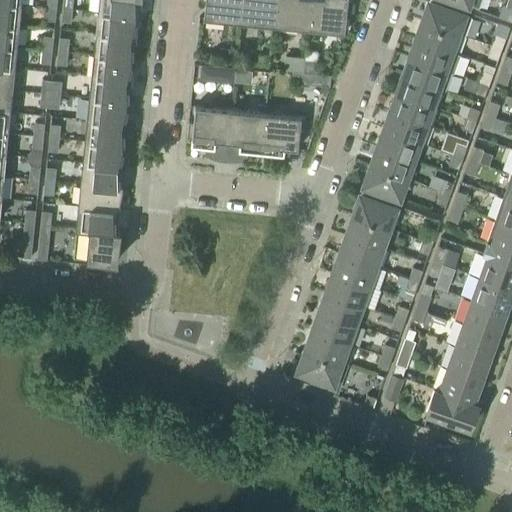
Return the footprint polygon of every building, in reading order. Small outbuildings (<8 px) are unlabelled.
[(62,0),(62,7),(72,8),(72,0),(62,0)] [(139,15),(138,0),(99,0),(98,11),(139,15)] [(239,21),(241,0),(200,0),(200,1),(205,1),(203,17),(239,21)] [(274,24),(276,0),(241,0),(239,21),(274,24)] [(308,28),(311,0),(276,0),(274,24),(308,28)] [(311,0),(308,28),(344,32),(346,15),(351,16),(352,0),(311,0)] [(0,22),(18,25),(20,3),(0,1),(0,22)] [(471,16),(431,2),(424,21),(457,33),(465,35),(471,16)] [(55,20),(56,7),(46,6),(45,19),(55,20)] [(71,22),(72,8),(62,7),(61,21),(71,22)] [(134,36),(139,15),(98,11),(96,32),(134,36)] [(451,51),(457,33),(424,21),(422,20),(416,38),(451,51)] [(0,44),(16,46),(18,25),(0,22),(0,44)] [(134,58),(134,36),(96,32),(94,54),(134,58)] [(495,34),(491,45),(501,49),(505,38),(495,34)] [(43,35),(42,49),(52,50),(53,36),(43,35)] [(59,37),(58,50),(68,51),(69,38),(59,37)] [(453,72),(459,54),(451,51),(416,38),(409,56),(452,72),(453,72)] [(0,66),(13,68),(16,46),(0,44),(0,66)] [(497,59),(501,49),(491,45),(487,56),(497,59)] [(50,63),(52,50),(42,49),(40,62),(50,63)] [(66,65),(68,51),(58,50),(56,64),(66,65)] [(129,79),(134,58),(94,54),(91,75),(129,79)] [(511,57),(505,55),(501,68),(511,72),(511,68),(511,57)] [(307,58),(288,56),(286,70),(297,71),(305,72),(307,58)] [(452,72),(409,56),(403,75),(438,87),(445,90),(452,72)] [(202,63),(201,80),(235,81),(236,64),(202,63)] [(0,88),(11,89),(13,68),(0,66),(0,88)] [(506,85),(511,72),(501,68),(496,81),(506,85)] [(482,70),(478,81),(488,85),(492,74),(482,70)] [(309,84),(311,73),(305,72),(297,71),(296,82),(309,84)] [(311,73),(309,84),(329,86),(330,75),(311,73)] [(130,101),(129,79),(91,75),(89,97),(130,101)] [(431,105),(438,87),(403,75),(396,93),(431,105)] [(50,93),(52,80),(42,79),(41,92),(50,93)] [(61,81),(52,80),(50,93),(60,94),(61,81)] [(484,96),(488,85),(478,81),(475,92),(484,96)] [(0,110),(9,111),(11,89),(0,88),(0,110)] [(49,107),(50,93),(41,92),(39,106),(49,107)] [(59,108),(60,94),(50,93),(49,107),(59,108)] [(425,123),(431,105),(396,93),(390,111),(425,123)] [(125,123),(130,101),(89,97),(87,119),(125,123)] [(489,100),(485,113),(495,117),(500,104),(489,100)] [(227,141),(230,109),(194,105),(193,122),(188,121),(187,137),(191,138),(191,146),(214,148),(215,140),(227,141)] [(469,106),(466,117),(475,121),(479,110),(469,106)] [(261,153),(265,112),(230,109),(227,141),(239,142),(238,151),(261,153)] [(0,131),(7,133),(9,111),(0,110),(0,131)] [(418,141),(425,123),(390,111),(383,129),(418,141)] [(305,117),(265,112),(261,153),(283,155),(284,147),(297,148),(299,135),(303,135),(305,117)] [(490,130),(495,117),(485,113),(480,126),(490,130)] [(472,132),(475,121),(466,117),(462,128),(472,132)] [(125,145),(125,123),(87,119),(85,141),(125,145)] [(34,122),(33,135),(43,136),(44,123),(34,122)] [(50,123),(49,137),(59,138),(60,124),(50,123)] [(412,159),(418,141),(383,129),(377,147),(412,159)] [(42,150),(43,136),(33,135),(32,149),(42,150)] [(57,151),(59,138),(49,137),(48,150),(57,151)] [(120,166),(125,145),(85,141),(83,162),(120,166)] [(457,143),(453,154),(462,157),(466,146),(457,143)] [(473,145),(468,158),(479,162),(483,149),(473,145)] [(412,159),(377,147),(370,166),(373,166),(406,177),(412,159)] [(459,168),(462,157),(453,154),(449,165),(459,168)] [(474,175),(479,162),(468,158),(464,171),(474,175)] [(121,188),(120,166),(83,162),(80,184),(121,188)] [(30,165),(29,178),(39,179),(40,166),(30,165)] [(46,166),(44,180),(54,181),(56,167),(46,166)] [(399,196),(406,177),(373,166),(366,185),(399,196)] [(511,199),(511,173),(510,173),(502,196),(511,199)] [(37,193),(39,179),(29,178),(27,192),(37,193)] [(444,179),(440,190),(450,193),(453,182),(444,179)] [(53,194),(54,181),(44,180),(43,193),(53,194)] [(116,209),(121,188),(80,184),(78,205),(116,209)] [(446,204),(450,193),(440,190),(436,201),(446,204)] [(457,191),(452,204),(463,207),(467,194),(457,191)] [(363,195),(356,215),(355,215),(388,227),(395,207),(363,195)] [(511,224),(511,199),(502,196),(494,219),(511,224)] [(457,222),(463,207),(452,204),(447,219),(457,222)] [(117,230),(116,209),(78,205),(76,227),(116,231),(117,230)] [(26,209),(24,222),(34,223),(36,210),(26,209)] [(41,210),(40,224),(50,225),(51,211),(41,210)] [(355,215),(356,215),(353,214),(346,234),(381,246),(388,227),(355,215)] [(511,251),(511,224),(494,219),(486,242),(511,251)] [(31,258),(34,223),(24,222),(21,257),(31,258)] [(47,259),(50,225),(40,224),(37,258),(47,259)] [(119,230),(117,230),(116,231),(76,227),(75,241),(118,246),(119,230)] [(426,228),(422,239),(432,243),(436,232),(426,228)] [(374,267),(381,246),(346,234),(339,254),(374,267)] [(428,254),(432,243),(422,239),(418,250),(428,254)] [(116,260),(118,246),(75,241),(73,256),(116,260)] [(438,245),(432,260),(443,264),(448,249),(438,245)] [(511,262),(487,253),(479,277),(511,288),(511,262)] [(367,285),(374,267),(339,254),(332,272),(367,285)] [(438,277),(443,264),(432,260),(428,273),(438,277)] [(412,267),(408,278),(418,281),(422,270),(412,267)] [(360,305),(367,285),(332,272),(325,293),(360,305)] [(505,312),(511,292),(511,288),(479,277),(471,299),(505,312)] [(414,292),(418,281),(408,278),(405,289),(414,292)] [(411,300),(414,292),(405,289),(400,287),(397,295),(411,300)] [(421,292),(416,305),(426,309),(431,296),(421,292)] [(353,324),(360,305),(325,293),(318,312),(353,324)] [(497,334),(505,312),(471,299),(463,322),(497,334)] [(399,305),(395,316),(405,320),(408,309),(399,305)] [(422,322),(426,309),(416,305),(411,318),(422,322)] [(431,309),(423,322),(443,333),(450,320),(431,309)] [(353,324),(318,312),(312,330),(347,342),(353,324)] [(401,331),(405,320),(395,316),(391,327),(401,331)] [(489,357),(497,334),(463,322),(455,345),(489,357)] [(347,342),(312,330),(305,350),(307,351),(307,350),(340,362),(340,361),(347,342)] [(405,337),(400,351),(410,354),(415,341),(405,337)] [(354,345),(347,342),(340,361),(346,363),(348,364),(354,345)] [(385,344),(381,355),(391,358),(395,347),(385,344)] [(481,379),(489,357),(455,345),(447,367),(481,379)] [(346,363),(340,361),(340,362),(307,350),(307,351),(300,370),(314,375),(312,381),(336,389),(346,363)] [(406,367),(410,354),(400,351),(395,364),(406,367)] [(387,369),(391,358),(381,355),(377,365),(387,369)] [(473,402),(481,379),(447,367),(439,389),(438,390),(473,402)] [(403,377),(392,373),(384,396),(395,400),(403,377)] [(465,425),(473,402),(438,390),(439,389),(434,388),(426,411),(465,425)] [(363,405),(373,409),(377,398),(367,394),(363,405)]
